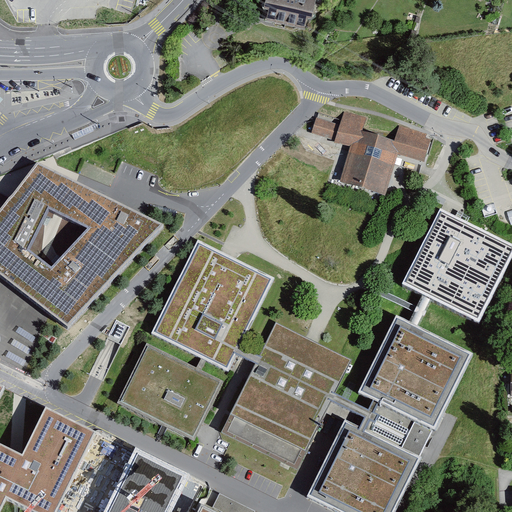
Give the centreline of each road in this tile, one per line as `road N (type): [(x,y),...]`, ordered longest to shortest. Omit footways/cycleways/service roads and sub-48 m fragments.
road 1 (unclassified): [(511,163),(475,133),(369,90),(321,86),(280,62),(238,73),(167,115),(131,89)]
road 2 (residential): [(0,152),(112,90)]
